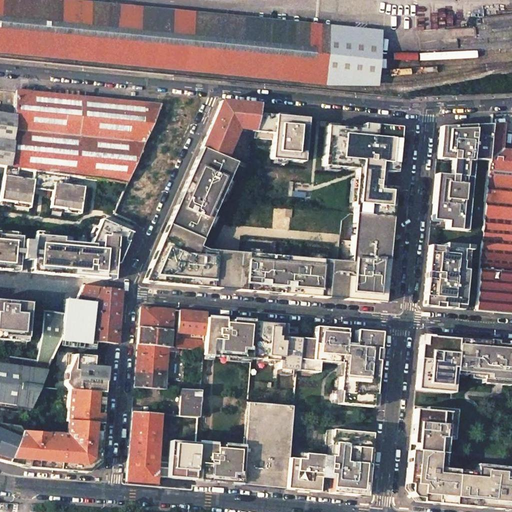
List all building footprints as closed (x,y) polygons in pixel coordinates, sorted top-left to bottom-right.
[(0,0),(0,47),(321,79),(377,80),(379,37),(0,0)] [(160,104),(145,103),(16,90),(13,116),(8,167),(18,168),(34,171),(68,175),(127,184),(160,104)] [(259,104),(221,101),(211,123),(200,148),(226,159),(227,155),(225,154),(236,128),(253,129),(257,114),(259,104)] [(352,114),(351,126),(343,212),(352,213),(374,215),(378,164),(408,166),(410,167),(415,118),(413,118),(386,117),(386,118),(382,152),(364,150),(365,141),(373,142),(375,117),(375,116),(352,113),(352,114)] [(0,114),(0,165),(5,167),(8,167),(13,116),(0,114)] [(351,126),(312,122),(304,209),(343,212),(351,126)] [(491,124),(439,126),(436,158),(452,159),(450,175),(435,174),(431,207),(430,220),(446,222),(445,229),(465,231),(473,159),(488,160),(491,125),(491,124)] [(502,124),(491,125),(488,160),(480,250),(511,252),(511,151),(500,150),(502,124)] [(229,175),(235,162),(226,159),(200,148),(182,190),(167,225),(198,238),(201,240),(204,233),(212,215),(217,203),(229,175)] [(5,167),(1,201),(30,205),(33,189),(53,191),(51,207),(81,211),(84,187),(67,185),(68,175),(34,171),(33,180),(17,178),(18,168),(8,167),(5,167)] [(348,262),(299,258),(296,296),(382,303),(383,290),(387,245),(390,217),(374,215),(352,213),(348,262)] [(61,238),(33,236),(32,251),(31,255),(30,273),(40,274),(80,277),(112,280),(114,263),(117,263),(130,233),(99,219),(89,244),(61,242),(61,238)] [(194,247),(198,238),(167,225),(142,283),(296,296),(299,258),(205,250),(205,252),(194,247)] [(0,270),(8,271),(17,271),(17,268),(18,254),(18,250),(19,237),(0,235),(0,270)] [(29,241),(22,240),(22,250),(18,250),(18,254),(21,254),(21,260),(20,272),(27,272),(25,260),(29,260),(29,255),(31,255),(32,251),(28,251),(29,241)] [(442,247),(428,246),(422,306),(462,310),(465,270),(460,270),(462,250),(468,250),(468,246),(442,244),(442,247)] [(511,252),(480,250),(475,311),(506,314),(511,314),(511,252)] [(121,290),(84,286),(82,286),(78,296),(95,298),(91,341),(117,344),(119,315),(121,290)] [(30,302),(0,299),(0,339),(27,342),(30,302)] [(92,310),(73,305),(69,315),(59,337),(75,339),(81,340),(92,310)] [(172,310),(139,308),(138,327),(136,344),(164,347),(169,347),(172,310)] [(0,356),(0,403),(29,408),(38,387),(46,367),(49,361),(59,337),(69,315),(42,311),(36,361),(0,356)] [(189,312),(178,311),(176,333),(204,336),(205,318),(206,313),(189,312)] [(238,321),(205,318),(204,336),(203,342),(202,351),(202,356),(249,360),(252,322),(238,321)] [(269,324),(252,322),(249,360),(242,448),(239,485),(284,489),(287,459),(291,413),(294,371),(297,339),(299,326),(269,324)] [(343,330),(312,327),(311,339),(297,339),(294,371),(316,373),(317,362),(341,364),(340,377),(338,377),(337,391),(331,391),(330,403),(372,407),(379,333),(353,331),(351,353),(341,352),(343,330)] [(444,438),(450,370),(455,371),(458,340),(418,336),(410,435),(444,438)] [(203,342),(176,339),(175,348),(202,351),(203,342)] [(511,479),(509,480),(506,511),(511,511),(511,344),(496,343),(458,340),(455,371),(472,372),(472,376),(484,377),(484,380),(488,380),(488,384),(510,387),(510,383),(511,382),(511,479)] [(162,385),(164,347),(136,344),(134,367),(133,387),(168,389),(168,385),(162,385)] [(92,356),(71,354),(63,373),(63,384),(67,389),(102,393),(104,367),(91,366),(92,356)] [(81,391),(67,389),(65,421),(66,421),(65,441),(43,439),(44,434),(18,432),(5,463),(27,468),(85,473),(90,469),(97,463),(102,393),(81,391)] [(199,392),(180,390),(178,416),(197,417),(199,392)] [(140,404),(132,404),(131,412),(144,413),(144,405),(140,404)] [(159,414),(144,413),(131,412),(128,449),(125,481),(161,484),(164,484),(164,482),(164,473),(155,473),(159,414)] [(0,461),(5,463),(18,432),(15,427),(0,425),(0,424),(0,461)] [(330,457),(320,456),(318,474),(330,475),(328,493),(363,497),(369,434),(325,430),(324,441),(327,441),(327,446),(331,446),(330,457)] [(444,438),(410,435),(408,451),(442,454),(444,438)] [(242,448),(195,444),(194,453),(192,480),(239,485),(242,448)] [(441,468),(442,454),(408,451),(404,488),(415,502),(453,505),(456,469),(441,468)] [(301,460),(287,459),(284,489),(317,492),(318,474),(320,456),(302,454),(301,460)] [(476,471),(456,469),(453,505),(506,511),(509,480),(506,479),(507,472),(476,469),(476,471)]
